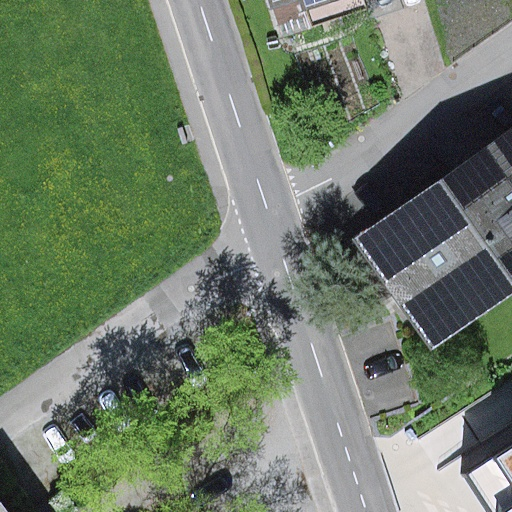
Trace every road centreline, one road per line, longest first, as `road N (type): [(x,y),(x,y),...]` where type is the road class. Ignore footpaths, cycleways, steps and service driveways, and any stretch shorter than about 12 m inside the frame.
road 1 (residential): [(275,229),(0,430)]
road 2 (residential): [(275,229),(366,511)]
road 3 (residential): [(511,58),(275,229)]
road 4 (residential): [(200,0),(275,229)]
